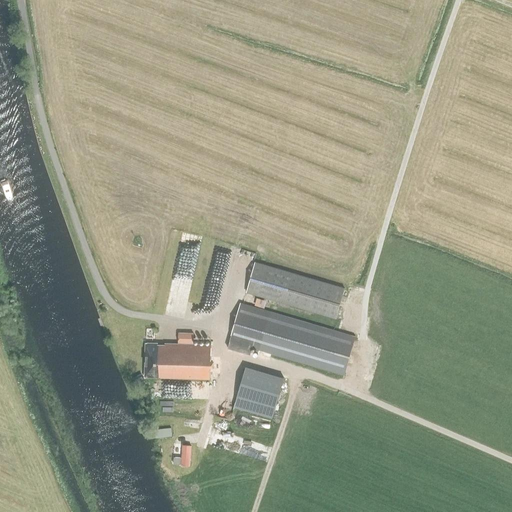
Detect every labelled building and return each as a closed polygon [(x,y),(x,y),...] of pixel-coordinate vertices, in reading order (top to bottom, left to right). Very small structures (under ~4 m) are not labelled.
[(255,262),(246,292),(335,318),(344,288),(255,262)] [(214,281),(215,276),(209,274),(205,290),(221,294),(223,284),(214,281)] [(257,303),(266,307),(269,299),(259,296),(257,303)] [(344,375),(355,336),(243,304),(237,321),(235,321),(227,348),(250,355),(252,348),(344,375)] [(195,342),(195,332),(180,332),(180,342),(195,342)] [(209,380),(211,345),(165,344),(164,345),(158,345),(158,343),(145,344),(144,378),(209,380)] [(275,418),(278,406),(285,377),(246,367),(236,408),(275,418)] [(157,429),(157,436),(172,436),(172,428),(157,429)] [(214,430),(210,443),(265,461),(269,447),(214,430)] [(182,445),(182,458),(174,457),(173,464),(190,465),(191,446),(182,445)] [(208,460),(204,475),(253,489),(258,473),(208,460)]
